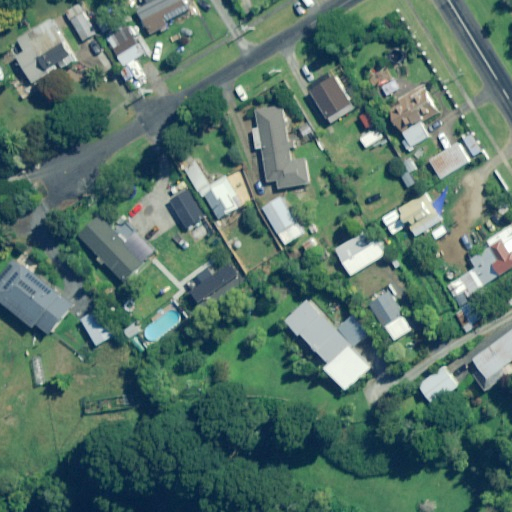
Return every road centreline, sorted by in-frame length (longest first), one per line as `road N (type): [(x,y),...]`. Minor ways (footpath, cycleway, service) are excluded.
road 1 (residential): [(42,180),(349,0)]
road 2 (secondary): [(511,106),(447,0)]
